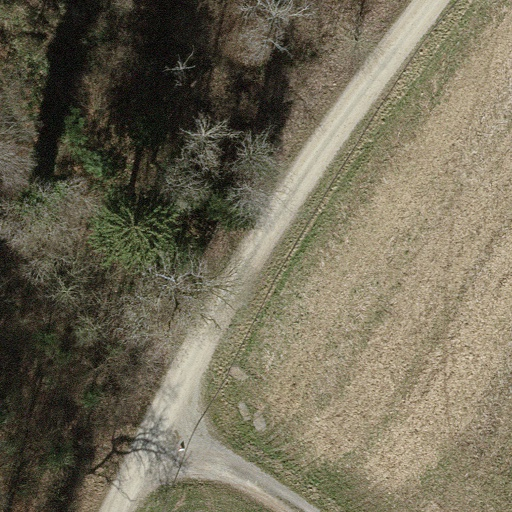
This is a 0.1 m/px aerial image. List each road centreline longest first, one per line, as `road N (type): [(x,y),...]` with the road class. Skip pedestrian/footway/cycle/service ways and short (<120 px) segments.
road 1 (track): [(111,511),(266,223),(367,70),(428,0)]
road 2 (track): [(155,429),(300,511)]
